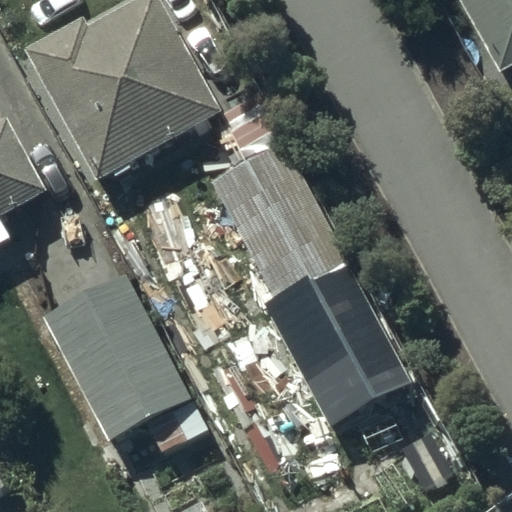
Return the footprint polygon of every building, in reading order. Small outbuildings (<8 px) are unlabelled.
[(59,43),(27,62),(100,194),(118,185),(120,188),(135,180),(133,175),(226,124),(158,2),(153,5),(150,0),(125,0),(56,38),(59,43)] [(511,0),(456,0),(504,88),(511,83),(511,0)] [(0,254),(13,247),(2,228),(52,201),(11,127),(5,130),(0,120),(0,254)] [(289,153),(215,193),(283,316),(355,277),(289,153)] [(133,283),(47,326),(113,455),(127,448),(141,477),(214,439),(133,283)] [(0,473),(0,503),(13,497),(0,473)]
